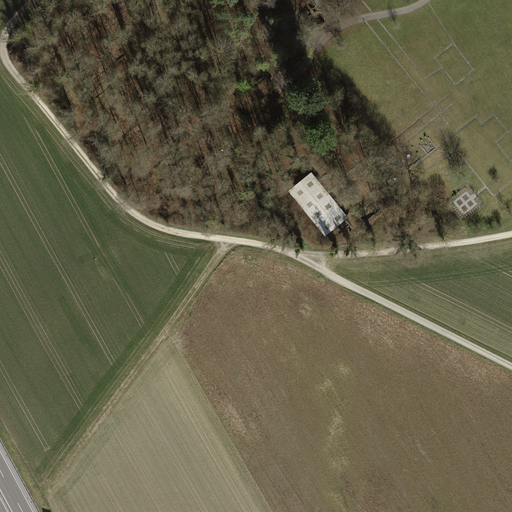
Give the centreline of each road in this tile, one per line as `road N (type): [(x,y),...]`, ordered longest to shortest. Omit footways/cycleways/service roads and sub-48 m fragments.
road 1 (track): [(297,254),(147,222),(0,50)]
road 2 (track): [(50,484),(227,239)]
road 3 (track): [(511,367),(297,254)]
road 4 (track): [(511,234),(297,254)]
